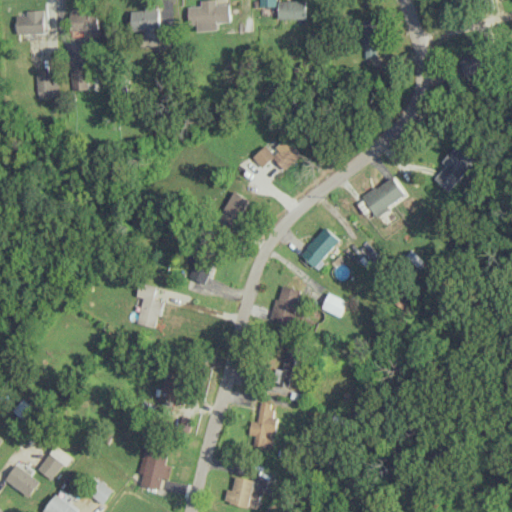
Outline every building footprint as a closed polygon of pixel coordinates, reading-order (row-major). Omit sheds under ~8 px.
[(197,31),(218,30),(218,22),(232,21),(231,3),(217,4),(216,0),(200,0),(201,5),(188,5),(189,25),(197,24),(197,31)] [(279,18),(307,18),(307,0),(285,0),(279,0),(279,18)] [(132,31),(143,31),(143,46),(161,46),(160,8),(131,9),(132,31)] [(18,34),(46,32),(45,9),(17,11),(18,34)] [(84,29),(84,36),(99,35),(98,11),(71,13),(72,30),(84,29)] [(378,19),(362,19),(362,57),(378,57),(378,19)] [(491,53),(463,55),(464,76),(492,75),(491,53)] [(73,90),(88,88),(86,67),(71,68),(73,90)] [(36,74),(38,98),(59,97),(58,72),(36,74)] [(267,145),(255,155),(264,167),(276,158),(285,169),(303,155),(289,138),(273,152),(267,145)] [(449,191),(479,157),(465,144),(458,152),(454,148),(442,161),(446,165),(435,178),(449,191)] [(363,196),(377,215),(407,194),(393,175),(363,196)] [(232,224),(251,201),(237,190),(219,213),(232,224)] [(319,269),(325,262),(322,259),(341,239),(326,226),(302,253),(319,269)] [(205,282),(214,263),(200,256),(191,276),(205,282)] [(163,301),(154,299),(157,285),(140,281),(137,295),(143,297),(137,322),(157,327),(163,301)] [(271,318),(291,324),(302,290),(282,283),(271,318)] [(347,300),(329,292),(323,307),(341,315),(347,300)] [(289,387),(293,366),(298,367),(303,347),(280,343),(272,383),(289,387)] [(184,374),(164,373),(162,399),(182,400),(184,374)] [(258,421),(251,420),(249,433),(255,434),(253,445),(273,447),(276,416),(272,416),(273,403),(260,401),(258,421)] [(71,456),(56,445),(38,468),(53,479),(71,456)] [(138,472),(143,474),(141,484),(160,489),(163,476),(168,478),(171,465),(166,464),(169,451),(145,445),(138,472)] [(7,479),(30,496),(41,481),(18,463),(7,479)] [(227,488),(225,502),(250,506),(254,478),(235,476),(233,489),(227,488)] [(105,503),(114,488),(100,480),(91,495),(105,503)] [(43,510),(45,511),(78,511),(80,510),(56,493),(43,510)]
